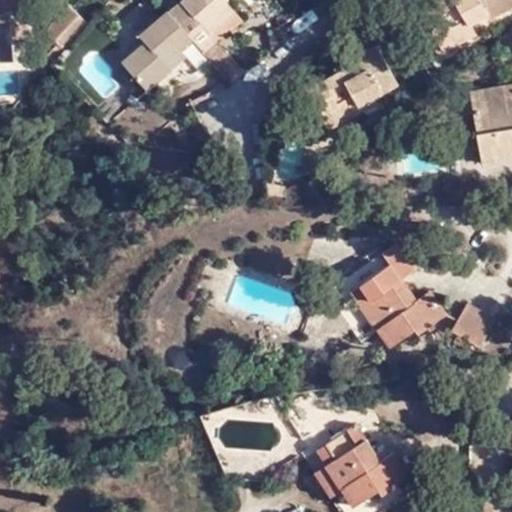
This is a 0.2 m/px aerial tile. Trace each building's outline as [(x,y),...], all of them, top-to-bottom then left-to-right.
[(0,0),(0,50),(22,49),(20,32),(36,30),(32,0),(0,0)] [(71,0),(52,22),(73,42),(96,16),(79,0),(71,0)] [(191,40),(201,51),(215,38),(202,22),(222,0),(181,0),(168,13),(191,40)] [(222,0),(202,22),(215,38),(241,17),(224,0),(222,0)] [(511,0),(437,0),(417,13),(440,47),(472,27),(470,23),(485,13),(490,17),(511,2),(511,0)] [(178,52),(191,40),(168,13),(141,36),(146,43),(123,63),(148,92),(171,72),(165,65),(178,52)] [(472,27),(440,47),(443,52),(476,33),(472,27)] [(229,82),(245,72),(215,38),(201,51),(229,82)] [(302,94),(316,116),(332,106),(341,116),(372,97),(394,83),(371,45),(345,61),(349,66),(302,94)] [(185,59),(178,52),(165,65),(171,72),(185,59)] [(511,80),(479,86),(483,107),(476,108),(480,130),(474,130),(481,160),(511,154),(511,80)] [(483,107),(479,86),(468,87),(472,109),(476,108),(483,107)] [(332,106),(316,116),(327,133),(376,103),(372,97),(341,116),(332,106)] [(421,328),(449,310),(432,288),(420,297),(404,276),(417,266),(398,240),(384,250),(391,260),(361,283),(354,274),(344,281),(351,291),(359,302),(391,344),(418,325),(421,328)] [(361,283),(391,260),(384,250),(354,274),(361,283)] [(328,319),(343,307),(324,281),(308,292),(328,319)] [(461,329),(473,337),(482,343),(498,315),(471,297),(454,324),(461,329)] [(469,344),(473,337),(461,329),(456,336),(469,344)] [(355,425),(327,444),(336,458),(326,466),(343,489),(356,506),(380,488),(384,493),(411,474),(395,452),(382,460),(355,425)] [(336,458),(327,444),(315,452),(326,466),(336,458)] [(343,489),(326,466),(317,474),(334,496),(343,489)]
